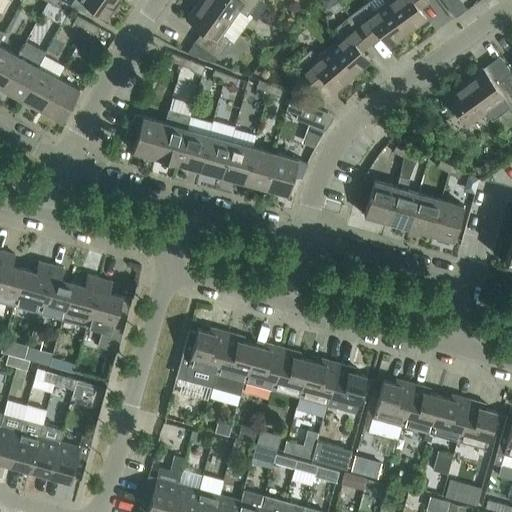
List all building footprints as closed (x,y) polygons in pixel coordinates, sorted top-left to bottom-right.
[(72,0),(71,3),(94,16),(97,11),(107,18),(119,0),(72,0)] [(200,0),(199,0),(186,18),(203,30),(187,51),(213,61),(230,39),(222,33),(231,21),(200,0)] [(247,15),(257,0),(200,0),(231,21),(239,10),(247,15)] [(386,0),(385,1),(407,32),(426,18),(414,1),(416,0),(386,0)] [(407,32),(385,1),(374,9),(367,1),(349,14),(366,36),(376,29),(389,45),(407,32)] [(84,27),(88,20),(77,14),(73,21),(84,27)] [(357,44),(366,36),(349,14),(332,29),(339,37),(328,46),(352,75),(370,59),(357,44)] [(95,33),(99,26),(88,20),(84,27),(95,33)] [(18,54),(1,86),(21,96),(38,65),(43,55),(45,51),(25,40),(18,54)] [(0,85),(1,86),(18,54),(0,44),(0,85)] [(352,75),(328,46),(317,55),(311,48),(294,62),(312,83),(321,75),(334,90),(352,75)] [(181,64),(183,56),(171,52),(169,59),(181,64)] [(38,65),(21,96),(41,107),(58,75),(63,65),(43,55),(38,65)] [(205,64),(183,56),(181,64),(192,68),(191,70),(201,74),(205,64)] [(483,66),(463,80),(485,111),(491,119),(503,111),(511,104),(511,85),(505,76),(495,83),(483,66)] [(224,80),(226,72),(214,68),(211,76),(224,80)] [(238,77),(226,72),(224,80),(235,85),(238,77)] [(79,86),(58,75),(41,107),(61,118),(79,86)] [(268,91),(271,83),(259,79),(256,86),(268,91)] [(485,111),(463,80),(444,94),(456,111),(446,118),(462,140),(480,127),(474,119),(485,111)] [(280,95),(283,88),(283,87),(271,83),(268,91),(280,95)] [(290,97),(285,109),(286,109),(287,110),(297,113),(295,118),(322,129),(323,129),(324,130),(333,117),(332,117),(327,111),(290,97)] [(168,108),(164,121),(155,155),(177,161),(186,127),(190,114),(168,108)] [(155,155),(164,121),(136,113),(124,134),(136,138),(133,149),(155,155)] [(199,168),(208,133),(186,127),(177,161),(199,168)] [(221,174),(230,139),(208,133),(199,168),(221,174)] [(243,180),(252,146),(230,139),(221,174),(243,180)] [(404,156),(407,149),(396,143),(392,151),(404,156)] [(265,186),(274,152),(252,146),(243,180),(265,186)] [(415,161),(418,155),(418,154),(407,149),(404,156),(415,161)] [(307,161),(274,152),(265,186),(287,192),(292,174),(301,176),(307,161)] [(447,171),(451,163),(440,158),(437,165),(447,171)] [(459,176),(463,169),(451,163),(447,171),(459,176)] [(408,226),(418,191),(406,188),(409,178),(399,175),(396,185),(386,220),(408,226)] [(386,220),(396,185),(374,179),(364,213),(386,220)] [(430,232),(440,198),(418,191),(408,226),(430,232)] [(463,204),(440,198),(430,232),(453,239),(463,204)] [(0,300),(13,304),(23,267),(11,264),(14,253),(2,250),(0,256),(0,300)] [(38,310),(51,263),(38,260),(35,270),(23,267),(13,304),(38,310)] [(62,317),(72,281),(59,277),(62,266),(51,263),(38,310),(62,317)] [(86,324),(99,277),(87,273),(84,284),(72,281),(62,317),(86,324)] [(117,349),(131,297),(108,291),(111,280),(99,277),(86,324),(101,328),(97,344),(117,349)] [(212,385),(227,330),(214,327),(213,331),(197,327),(196,331),(189,329),(176,376),(212,385)] [(244,379),(253,343),(238,339),(239,334),(227,330),(212,385),(240,393),(244,379)] [(271,387),(282,346),(270,342),(269,347),(253,343),(244,379),(271,387)] [(299,395),(309,358),(294,354),(295,349),(282,346),(271,387),(299,395)] [(25,357),(30,358),(41,362),(43,353),(27,349),(25,357)] [(16,365),(19,355),(8,352),(5,362),(16,365)] [(27,369),(30,358),(25,357),(19,355),(16,365),(27,369)] [(50,364),(49,364),(57,366),(60,358),(52,356),(50,364)] [(60,358),(57,366),(73,371),(76,362),(60,358)] [(299,395),(297,404),(324,411),(327,402),(338,361),(325,358),(324,363),(309,358),(299,395)] [(351,365),(338,361),(327,402),(355,410),(365,374),(349,369),(351,365)] [(54,382),(57,372),(46,369),(43,379),(54,382)] [(65,385),(67,376),(67,375),(57,372),(54,382),(65,385)] [(401,423),(412,382),(400,378),(398,383),(383,379),(378,397),(372,395),(367,413),(373,415),(373,416),(401,423)] [(94,393),(97,384),(97,383),(86,380),(83,390),(94,393)] [(429,431),(439,395),(424,390),(425,385),(412,382),(401,423),(429,431)] [(457,439),(468,398),(455,394),(454,399),(439,395),(429,431),(457,439)] [(3,411),(0,422),(0,460),(10,463),(23,417),(26,404),(7,398),(3,411)] [(480,401),(468,398),(457,439),(485,446),(495,410),(479,406),(480,401)] [(23,417),(10,463),(30,469),(42,422),(46,409),(26,404),(23,417)] [(511,466),(511,414),(507,413),(493,462),(511,466)] [(218,417),(215,430),(214,431),(229,434),(232,420),(218,417)] [(42,422),(30,469),(49,474),(59,439),(62,428),(42,422)] [(78,445),(59,439),(49,474),(69,480),(70,476),(80,479),(91,436),(81,433),(78,445)] [(287,440),(284,450),(293,452),(296,443),(287,440)] [(305,446),(303,455),(312,458),(315,449),(305,446)] [(330,450),(315,446),(315,449),(312,458),(327,462),(330,450)] [(437,451),(432,469),(446,473),(451,455),(437,451)] [(293,469),(296,458),(277,453),(274,464),(293,469)] [(173,455),(169,469),(179,472),(183,458),(173,455)] [(314,475),(317,464),(296,458),(293,469),(314,475)] [(339,470),(317,464),(314,475),(336,481),(339,470)] [(148,473),(138,508),(152,511),(169,511),(178,482),(148,473)] [(445,494),(444,495),(476,504),(481,487),(449,478),(445,494)] [(191,511),(198,487),(178,482),(169,511),(191,511)] [(213,511),(219,493),(198,487),(191,511),(213,511)] [(240,499),(236,511),(258,511),(264,495),(243,489),(240,499)] [(236,511),(240,499),(219,493),(213,511),(236,511)] [(281,511),(285,500),(264,495),(258,511),(281,511)] [(511,511),(511,504),(487,498),(485,506),(507,511),(511,511)] [(303,511),(305,506),(285,500),(281,511),(303,511)]
